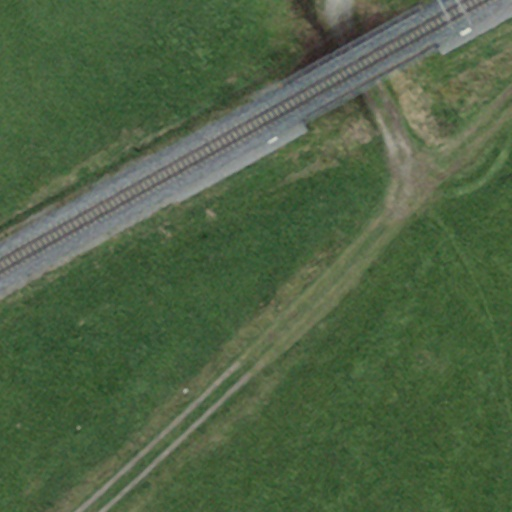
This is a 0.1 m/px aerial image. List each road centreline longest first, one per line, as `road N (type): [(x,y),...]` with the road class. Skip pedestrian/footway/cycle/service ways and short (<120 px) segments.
road 1 (track): [(80,511),(389,205),(399,167),(395,125),(351,0)]
road 2 (track): [(389,205),(511,91)]
